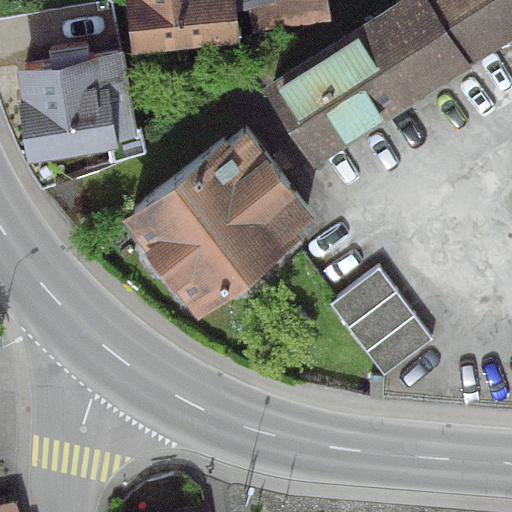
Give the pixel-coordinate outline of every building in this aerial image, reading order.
[(236,0),(125,0),(131,53),(241,42),(236,0)] [(327,0),(246,0),(251,31),(330,21),(327,0)] [(473,66),(430,0),(399,0),(400,1),(264,90),(316,170),(473,66)] [(511,0),(430,0),(473,66),(511,41),(511,0)] [(123,50),(17,69),(22,101),(18,101),(28,162),(108,150),(110,163),(147,152),(140,129),(136,130),(123,50)] [(226,139),(122,219),(198,316),(298,238),(295,234),(316,218),(248,130),(230,144),(226,139)] [(376,266),(328,302),(381,373),(430,338),(376,266)] [(0,511),(17,511),(15,502),(0,505),(0,511)]
